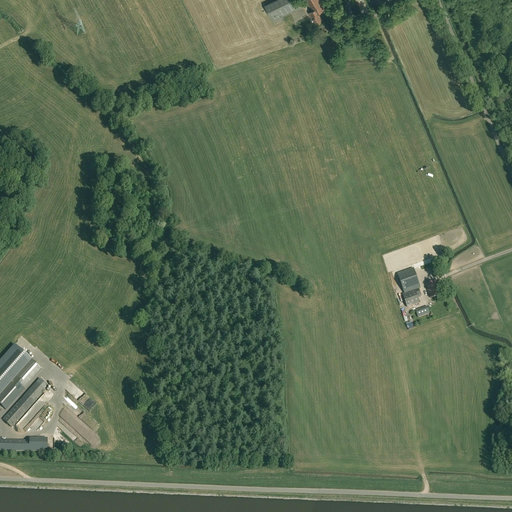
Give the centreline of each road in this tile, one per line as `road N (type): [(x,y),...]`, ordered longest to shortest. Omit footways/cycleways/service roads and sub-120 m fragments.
road 1 (unclassified): [(511,497),(0,478)]
road 2 (unclassified): [(439,0),(511,173)]
